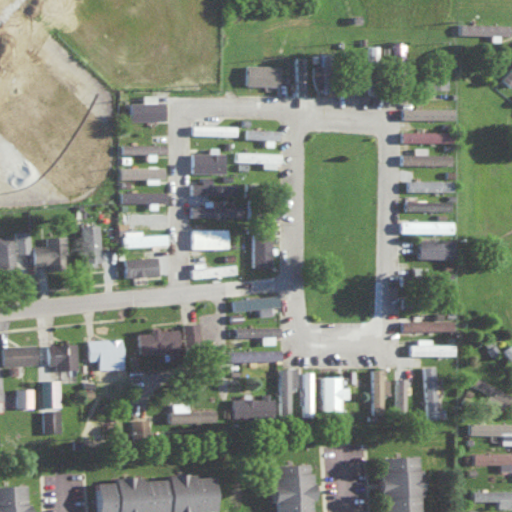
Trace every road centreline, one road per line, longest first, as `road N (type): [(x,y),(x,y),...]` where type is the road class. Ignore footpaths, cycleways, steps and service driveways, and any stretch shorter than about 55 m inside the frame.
road 1 (residential): [(301,279),(302,350),(393,351),(398,121),(302,116)]
road 2 (residential): [(186,290),(187,110),(302,116)]
road 3 (residential): [(119,297),(301,279)]
road 4 (residential): [(302,116),(301,279)]
